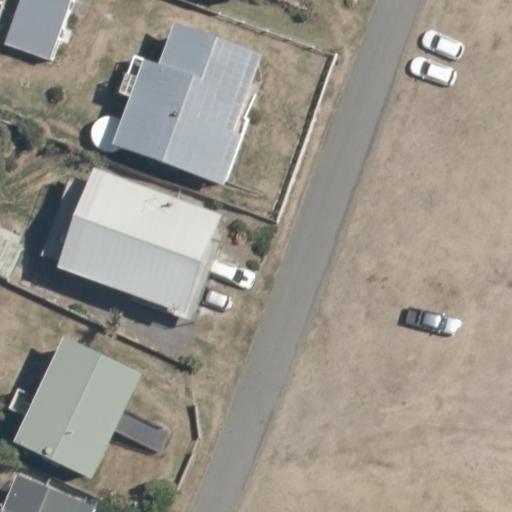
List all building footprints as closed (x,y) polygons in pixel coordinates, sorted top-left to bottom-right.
[(70,0),(18,0),(3,44),(50,60),(70,0)] [(156,64),(139,59),(128,56),(117,93),(128,97),(113,147),(218,179),(259,46),(170,19),(156,64)] [(219,214),(90,166),(53,265),(183,313),(219,214)] [(25,239),(0,226),(0,274),(5,277),(25,239)] [(136,374),(59,339),(12,442),(89,477),(136,374)] [(91,511),(95,502),(4,470),(0,481),(0,511),(91,511)]
